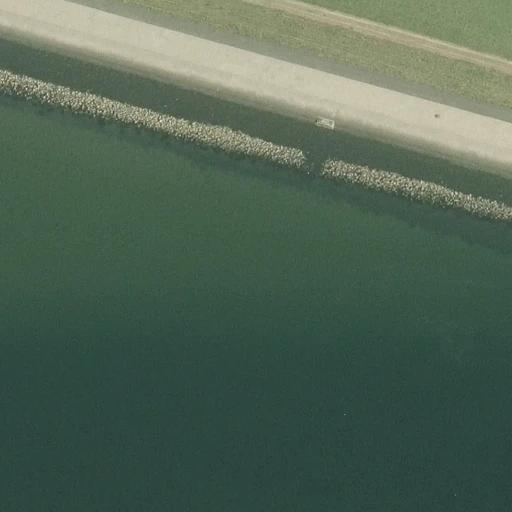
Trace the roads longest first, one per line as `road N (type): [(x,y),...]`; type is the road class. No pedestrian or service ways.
road 1 (track): [(103,0),(511,112)]
road 2 (track): [(511,56),(307,0)]
